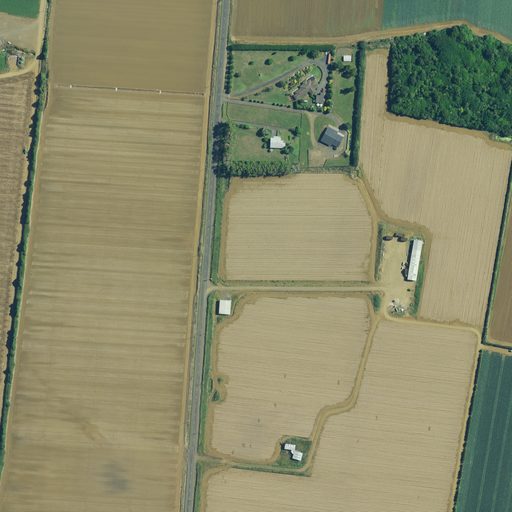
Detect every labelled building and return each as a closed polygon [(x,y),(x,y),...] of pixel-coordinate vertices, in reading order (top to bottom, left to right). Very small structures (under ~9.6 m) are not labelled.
[(311,82),(309,80),(307,82),(306,80),(301,83),(302,85),(299,87),(300,88),(295,92),(296,94),(293,96),(296,100),(309,91),(312,96),(317,92),(314,88),(318,85),(315,79),(311,82)] [(324,94),(320,93),(320,96),(316,95),(315,103),(323,103),(324,94)] [(281,141),(281,137),(274,136),(274,138),(271,138),(270,148),(285,148),(285,143),(283,143),(283,141),(281,141)] [(414,244),(413,244),(413,246),(408,245),(407,254),(411,254),(407,280),(416,281),(422,241),(414,240),(414,244)] [(231,301),(220,300),(219,314),(230,315),(231,301)] [(101,426),(91,425),(90,434),(100,436),(101,426)] [(262,436),(262,441),(275,442),(276,434),(267,433),(267,436),(262,436)] [(294,451),(295,445),(285,444),(284,449),(286,449),(286,452),(289,452),(289,450),(291,450),(290,454),(293,455),(292,459),(300,461),(302,453),(294,451)]
